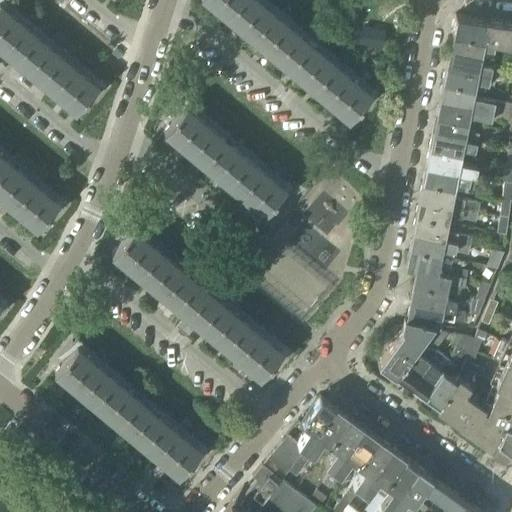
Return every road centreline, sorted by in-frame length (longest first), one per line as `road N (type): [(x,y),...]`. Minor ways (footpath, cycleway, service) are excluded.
road 1 (residential): [(394,188),(189,18),(160,13)]
road 2 (residential): [(71,256),(273,417)]
road 3 (residential): [(511,504),(325,366)]
road 4 (residential): [(325,366),(377,275),(394,188)]
road 5 (residential): [(394,188),(429,0)]
road 6 (residential): [(145,511),(0,391)]
road 7 (residential): [(255,240),(122,137)]
road 8 (residential): [(112,168),(0,77)]
road 9 (residential): [(184,511),(273,417)]
